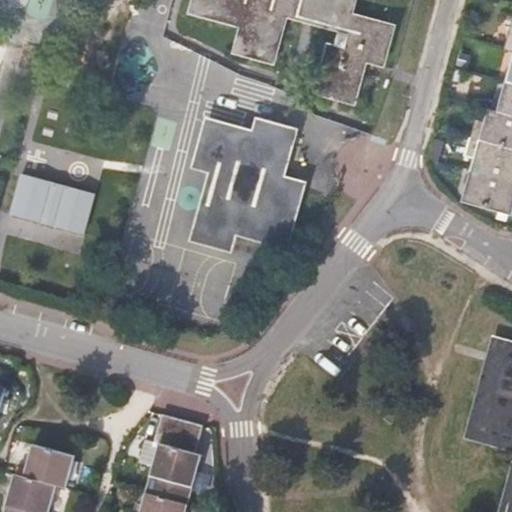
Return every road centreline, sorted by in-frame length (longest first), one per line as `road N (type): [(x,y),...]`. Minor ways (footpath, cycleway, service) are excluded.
road 1 (residential): [(399,187),(233,396)]
road 2 (unknown): [(352,246),(336,219),(310,118),(190,75)]
road 3 (residential): [(0,332),(233,396)]
road 4 (residential): [(445,0),(399,187)]
road 5 (residential): [(511,265),(399,187)]
